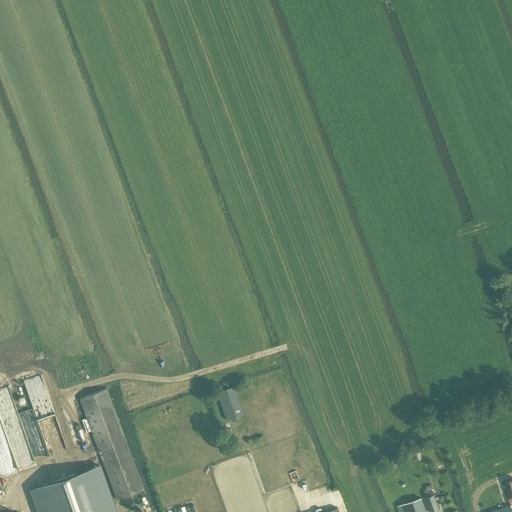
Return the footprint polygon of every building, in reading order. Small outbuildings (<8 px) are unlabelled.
[(244,414),(235,386),(216,392),(226,420),(244,414)] [(106,389),(79,399),(86,418),(81,420),(86,432),(91,430),(116,499),(142,489),(143,489),(108,393),(108,392),(107,390),(106,389)] [(229,424),(222,426),(225,432),(231,430),(229,424)] [(399,457),(392,460),(395,467),(402,464),(399,457)] [(114,511),(98,466),(31,489),(38,511),(114,511)] [(426,497),(431,511),(434,511),(439,511),(433,494),(426,497)] [(426,511),(422,497),(401,504),(403,511),(426,511)]
